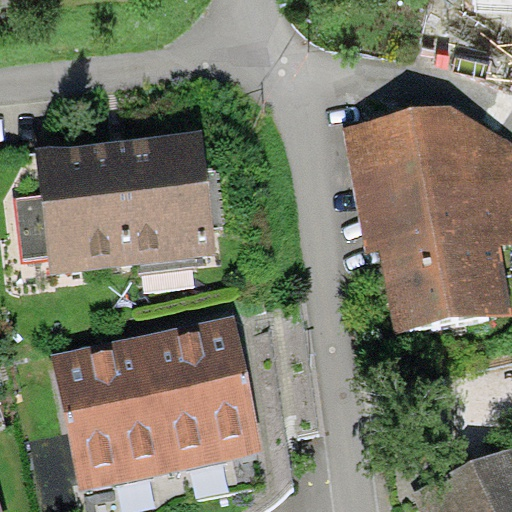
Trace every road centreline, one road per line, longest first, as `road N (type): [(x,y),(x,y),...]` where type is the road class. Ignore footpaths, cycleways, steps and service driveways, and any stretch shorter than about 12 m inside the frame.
road 1 (residential): [(260,53),(290,113),(353,511)]
road 2 (residential): [(0,90),(108,82),(260,53)]
road 3 (residential): [(260,53),(511,113)]
